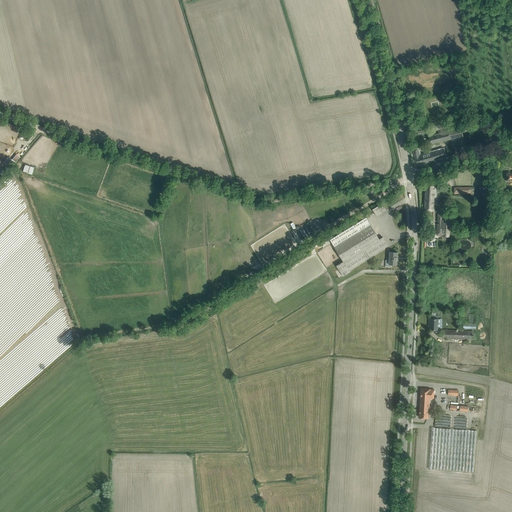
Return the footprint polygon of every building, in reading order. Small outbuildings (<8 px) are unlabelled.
[(463,136),(461,128),(429,136),(431,144),(463,136)] [(21,155),(26,149),(22,146),(17,152),(21,155)] [(418,149),(412,151),(416,165),(446,157),(443,149),(420,156),(418,149)] [(3,162),(7,166),(13,159),(8,156),(3,162)] [(33,174),(35,167),(25,164),(23,171),(33,174)] [(424,210),(433,211),(435,183),(426,182),(424,210)] [(373,210),(377,216),(386,210),(382,204),(373,210)] [(437,235),(443,235),(443,233),(449,233),(449,229),(450,229),(450,222),(449,222),(450,218),(443,218),(443,215),(438,214),(438,221),(439,222),(439,224),(438,224),(437,235)] [(330,240),(343,261),(336,266),(343,276),(350,272),(349,270),(388,246),(383,237),(379,239),(366,218),(330,240)] [(303,238),(306,242),(313,237),(309,230),(302,234),(304,237),(303,238)] [(385,266),(391,267),(391,265),(397,265),(397,252),(390,252),(389,260),(386,260),(385,266)] [(429,330),(438,330),(438,319),(438,316),(430,315),(430,318),(429,330)] [(469,339),(472,339),(473,331),(461,330),(448,330),(443,330),(442,338),(447,338),(469,340),(469,339)] [(419,418),(428,418),(428,411),(429,411),(430,398),(434,398),(434,390),(430,390),(430,389),(421,388),(419,418)] [(476,431),(432,428),(429,468),(473,472),(476,431)]
